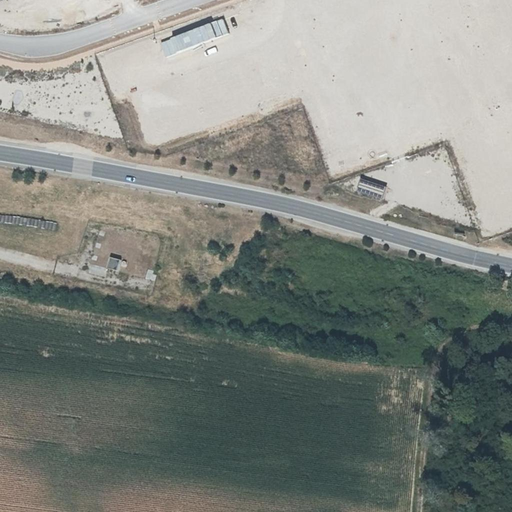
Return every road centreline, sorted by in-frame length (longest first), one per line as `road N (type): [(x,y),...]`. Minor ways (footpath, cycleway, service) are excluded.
road 1 (unclassified): [(0,154),(271,201),(511,266)]
road 2 (track): [(419,511),(424,438),(451,341),(469,327),(511,326)]
road 3 (unclassified): [(0,42),(72,40),(188,0)]
